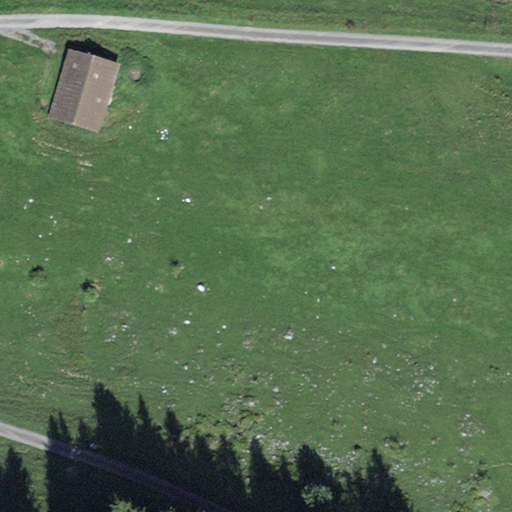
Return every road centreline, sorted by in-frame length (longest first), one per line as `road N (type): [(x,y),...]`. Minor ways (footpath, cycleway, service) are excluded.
road 1 (track): [(511,53),(0,24)]
road 2 (track): [(209,511),(0,430)]
